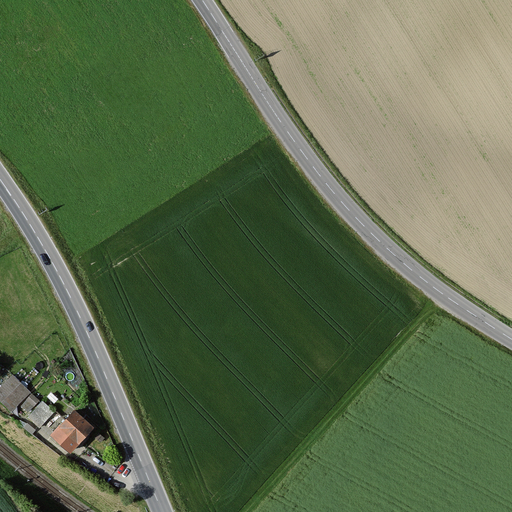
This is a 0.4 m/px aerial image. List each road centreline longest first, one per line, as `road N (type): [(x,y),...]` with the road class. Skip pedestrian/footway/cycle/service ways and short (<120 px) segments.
road 1 (secondary): [(511,339),(417,274),(360,222),(202,0)]
road 2 (secondary): [(162,511),(69,294),(0,179)]
